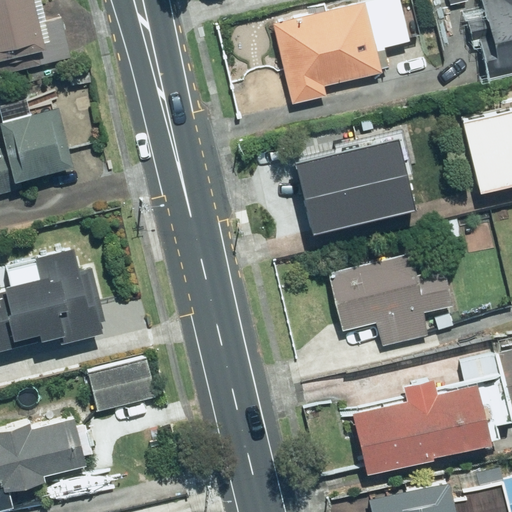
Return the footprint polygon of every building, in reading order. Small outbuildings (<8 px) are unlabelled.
[(0,0),(0,57),(33,49),(37,62),(70,53),(60,13),(41,18),(36,0),(0,0)] [(392,0),(356,0),(267,23),(287,103),(322,94),(320,85),(388,68),(382,45),(402,40),(392,0)] [(511,0),(444,0),(463,80),(511,67),(511,0)] [(0,195),(14,192),(11,177),(64,165),(51,108),(0,118),(0,195)] [(472,192),(511,182),(511,108),(454,123),(472,192)] [(283,162),(300,233),(407,207),(390,137),(283,162)] [(458,234),(454,215),(430,220),(434,240),(458,234)] [(466,229),(473,253),(498,246),(492,222),(466,229)] [(0,348),(63,331),(66,340),(94,332),(87,307),(103,302),(93,264),(75,269),(69,246),(0,265),(0,348)] [(416,310),(427,308),(432,329),(453,324),(440,267),(413,274),(407,252),(391,256),(389,250),(360,257),(362,264),(325,272),(338,328),(368,321),(374,345),(422,334),(416,310)] [(342,414),(358,473),(494,437),(490,419),(511,413),(511,349),(454,365),(459,384),(427,392),(423,378),(397,385),(401,398),(342,414)] [(94,410),(151,395),(141,358),(85,373),(94,410)] [(0,506),(7,504),(3,489),(39,480),(38,473),(76,463),(64,418),(27,427),(25,421),(0,427),(0,506)] [(511,511),(511,469),(499,472),(508,511),(511,511)] [(452,511),(445,476),(360,494),(363,511),(452,511)]
